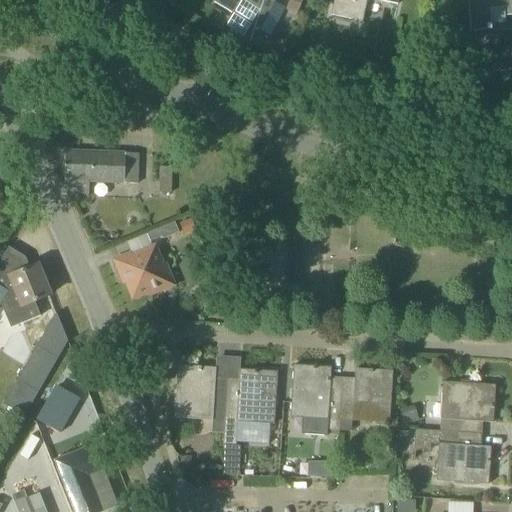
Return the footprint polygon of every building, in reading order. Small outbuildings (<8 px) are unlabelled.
[(216,0),(215,3),(233,14),(222,32),(247,50),(273,3),(268,0),(216,0)] [(290,0),(286,11),(288,12),(297,15),(303,0),(290,0)] [(378,0),(397,4),(398,0),(334,0),(331,16),(362,23),(366,0),(378,0)] [(511,0),(468,0),(470,32),(492,31),(492,25),(506,24),(506,17),(511,16),(511,0)] [(137,185),(137,175),(138,155),(66,152),(65,182),(68,182),(68,197),(88,197),(88,183),(137,185)] [(171,193),(172,168),(160,168),(159,193),(171,193)] [(191,220),(180,225),(184,235),(196,230),(191,220)] [(174,286),(166,268),(156,244),(114,261),(120,276),(123,276),(132,300),(149,293),(150,296),(174,286)] [(303,285),(301,246),(268,248),(270,287),(303,285)] [(11,328),(40,317),(35,302),(50,296),(38,267),(30,269),(26,258),(9,248),(0,261),(0,304),(11,328)] [(47,330),(4,403),(25,417),(68,342),(61,324),(56,313),(47,330)] [(339,432),(342,379),(331,378),(331,368),(294,366),(290,417),(328,420),(327,431),(339,432)] [(224,422),(227,380),(215,379),(216,369),(178,367),(175,419),(224,422)] [(390,424),(393,372),(355,370),(355,380),(342,379),(339,432),(340,432),(341,421),(390,424)] [(274,425),(277,373),(240,371),(239,380),(227,380),(224,422),(223,446),(235,447),(237,423),(274,425)] [(493,424),(495,386),(443,383),(440,432),(482,435),(483,423),(493,424)] [(482,435),(440,432),(412,430),(411,443),(415,443),(414,452),(430,453),(430,445),(439,445),(436,482),(489,485),(491,448),(481,447),(482,435)] [(90,443),(53,458),(74,511),(97,511),(104,509),(89,473),(101,469),(90,443)] [(329,461),(315,461),(315,477),(329,477),(329,461)] [(24,491),(11,497),(17,511),(46,511),(39,495),(27,500),(24,491)]
